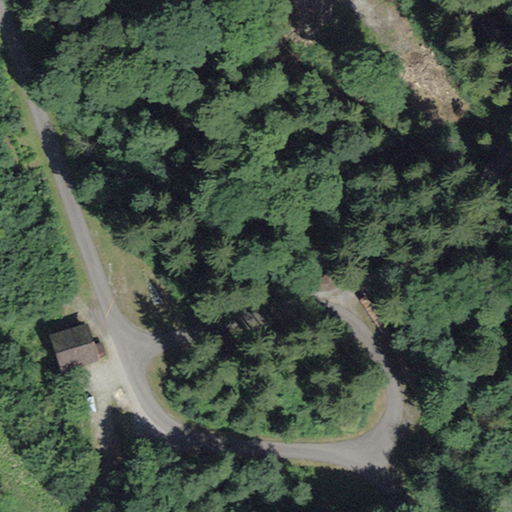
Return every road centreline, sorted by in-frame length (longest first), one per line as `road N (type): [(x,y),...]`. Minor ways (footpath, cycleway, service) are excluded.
road 1 (track): [(409,511),(351,462),(171,430),(134,403),(0,59)]
road 2 (track): [(350,0),(401,75),(406,126),(387,189),(332,280)]
road 3 (track): [(332,280),(283,286),(106,345)]
road 4 (track): [(332,280),(357,300),(392,361),(386,404),(351,462)]
